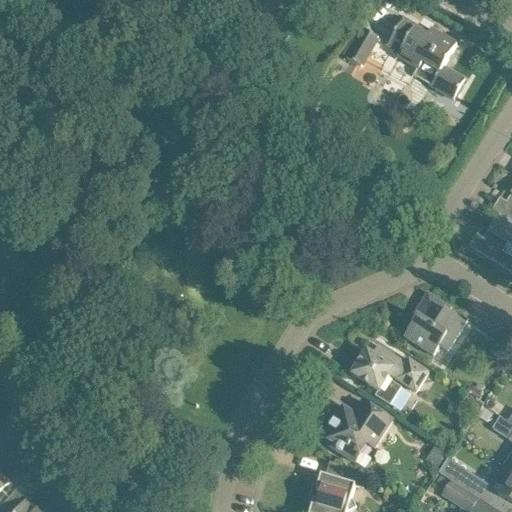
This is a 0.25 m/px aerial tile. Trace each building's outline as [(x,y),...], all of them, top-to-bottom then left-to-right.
[(400,56),(398,58),(418,70),(414,76),(432,87),(432,88),(452,101),(464,81),(444,68),(457,46),(431,30),(427,37),(415,30),(416,28),(403,20),(387,48),(400,56)] [(363,69),(379,40),(362,31),(346,59),(363,69)] [(511,193),(511,196),(511,199),(509,205),(500,199),(492,211),(498,215),(511,223),(511,193)] [(511,274),(511,223),(498,215),(488,232),(490,234),(486,241),(477,235),(469,248),(511,274)] [(0,302),(10,274),(0,269),(0,302)] [(440,348),(448,353),(455,342),(466,325),(448,314),(451,309),(427,294),(419,308),(424,312),(420,319),(418,317),(404,339),(434,357),(440,348)] [(352,376),(368,387),(378,393),(376,397),(390,407),(402,390),(388,380),(390,377),(416,394),(429,374),(409,361),(406,365),(395,358),(378,347),(373,355),(367,352),(352,376)] [(374,449),(392,421),(362,402),(354,415),(343,407),(323,438),(334,445),(331,449),(348,460),(354,464),(367,445),(374,449)] [(484,409),(478,418),(488,425),(494,416),(484,409)] [(511,473),(511,474),(511,473),(511,436),(508,442),(511,444),(511,453),(503,468),(511,473)] [(365,480),(348,472),(330,463),(326,477),(321,476),(310,511),(351,511),(357,509),(352,499),(355,487),(363,490),(365,480)] [(511,504),(511,473),(511,474),(498,495),(511,504)] [(464,511),(471,511),(479,500),(473,496),(452,483),(442,476),(437,483),(447,490),(442,498),(464,511)] [(473,496),(479,500),(486,504),(495,492),(481,483),(473,496)] [(388,509),(394,511),(411,511),(415,506),(395,496),(388,509)] [(37,511),(26,501),(15,511),(8,511),(2,506),(0,507),(0,511),(37,511)] [(414,511),(429,511),(428,507),(419,502),(414,511)]
